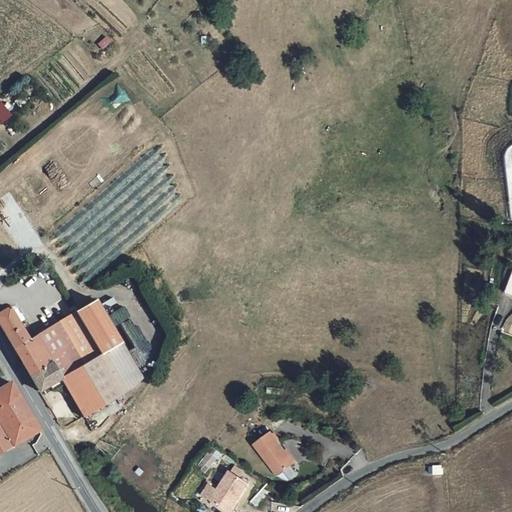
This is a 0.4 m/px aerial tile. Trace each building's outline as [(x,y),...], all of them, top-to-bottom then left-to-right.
[(0,123),(10,115),(0,101),(0,123)] [(49,368),(59,384),(68,401),(82,420),(128,391),(137,377),(117,344),(92,301),(28,346),(17,328),(8,314),(0,318),(0,327),(31,379),(49,368)] [(24,323),(17,311),(12,311),(8,314),(17,328),(24,323)] [(31,379),(41,396),(59,384),(49,368),(31,379)] [(0,455),(12,448),(15,451),(35,439),(5,388),(0,391),(0,455)] [(295,460),(271,430),(254,443),(278,473),(295,460)] [(223,511),(227,511),(246,485),(228,473),(209,502),(223,511)]
